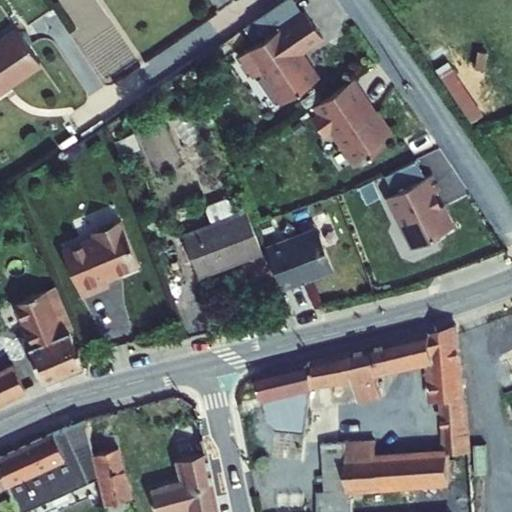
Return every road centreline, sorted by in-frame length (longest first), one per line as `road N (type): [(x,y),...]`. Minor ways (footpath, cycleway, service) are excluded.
road 1 (tertiary): [(511,282),(208,364)]
road 2 (tertiary): [(208,364),(99,391),(0,428)]
road 3 (residential): [(208,364),(238,511)]
